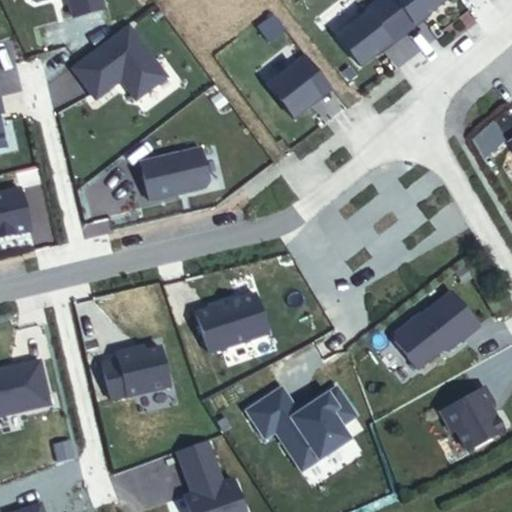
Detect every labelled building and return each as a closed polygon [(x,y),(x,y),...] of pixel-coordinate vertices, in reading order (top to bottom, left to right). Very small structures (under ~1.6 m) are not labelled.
[(105,0),(104,0),(72,0),(75,9),(105,0)] [(376,0),(374,2),(386,17),(398,8),(409,22),(422,12),(424,15),(442,1),(440,0),(376,0)] [(362,11),(385,41),(397,31),(386,17),(374,2),(362,11)] [(398,8),(386,17),(397,31),(409,22),(398,8)] [(373,51),(385,41),(362,11),(348,22),(350,25),(334,38),(357,67),(375,54),(373,51)] [(129,24),(72,66),(95,97),(120,78),(136,99),(167,75),(129,24)] [(291,66),(317,99),(329,89),(303,57),(291,66)] [(265,87),(290,119),(317,99),(291,66),(265,87)] [(199,147),(138,161),(147,199),(203,186),(207,180),(199,147)] [(18,187),(0,191),(0,232),(9,231),(10,233),(28,229),(18,187)] [(470,279),(462,267),(453,273),(460,285),(470,279)] [(194,312),(207,352),(267,333),(253,292),(234,298),(235,300),(225,304),(225,301),(194,312)] [(444,352),(475,327),(450,294),(419,318),(417,315),(392,335),(391,341),(414,370),(430,357),(430,351),(435,347),(437,351),(444,352)] [(100,363),(108,399),(168,385),(158,346),(143,349),(133,352),(132,347),(114,351),(116,359),(100,363)] [(0,367),(0,413),(48,402),(38,359),(20,363),(21,366),(12,368),(8,366),(0,367)] [(481,388),(437,412),(449,433),(452,431),(464,452),(500,432),(485,405),(490,403),(481,388)] [(244,511),(231,477),(220,481),(205,439),(175,450),(186,482),(189,481),(192,491),(182,495),(188,511),(244,511)] [(42,511),(39,502),(12,511),(42,511)]
